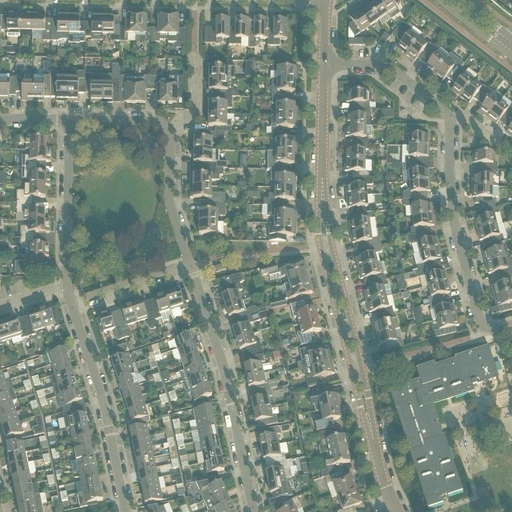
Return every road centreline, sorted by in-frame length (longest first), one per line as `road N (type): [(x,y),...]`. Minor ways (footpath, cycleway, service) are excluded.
road 1 (residential): [(321,170),(320,246),(375,452)]
road 2 (residential): [(375,452),(321,170)]
road 3 (residential): [(253,511),(190,264)]
road 4 (residential): [(511,326),(494,331),(476,321),(451,204),(449,117)]
road 5 (residential): [(70,302),(104,405),(126,511)]
road 6 (residential): [(66,120),(66,283)]
road 7 (residential): [(449,117),(391,69),(323,65)]
road 8 (residential): [(190,264),(169,197),(169,127)]
road 9 (residential): [(70,302),(190,264)]
